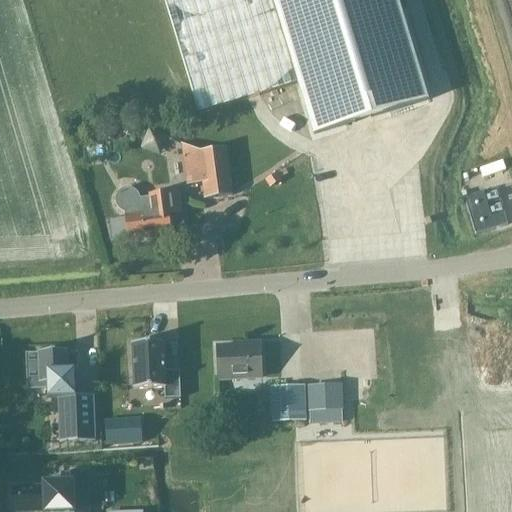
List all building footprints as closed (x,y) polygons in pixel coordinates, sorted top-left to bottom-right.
[(428,101),(397,0),(163,0),(198,114),(298,83),(313,135),(428,101)] [(225,149),(198,152),(204,200),(232,196),(225,149)] [(149,195),(139,196),(138,193),(137,191),(134,188),(132,187),(129,186),(125,186),(122,188),(120,189),(118,192),(116,195),(116,198),(116,201),(117,204),(119,207),(122,209),(125,210),(128,237),(170,232),(170,224),(175,223),(171,190),(149,193),(149,195)] [(474,235),(507,225),(504,214),(490,218),(483,193),(463,199),(474,235)] [(164,342),(132,343),(134,388),(164,387),(165,398),(180,398),(179,370),(165,371),(164,342)] [(243,347),(216,348),(217,381),(260,379),(259,344),(243,345),(243,347)] [(37,354),(25,354),(26,383),(38,383),(38,384),(46,384),(47,400),(57,399),(57,415),(58,443),(71,443),(95,442),(93,397),(75,397),(73,371),(68,371),(67,351),(36,352),(37,354)] [(271,388),(272,423),(306,422),(304,386),(271,388)] [(42,487),(12,488),(13,511),(73,511),(73,498),(85,497),(84,473),(60,474),(60,484),(42,485),(42,487)]
